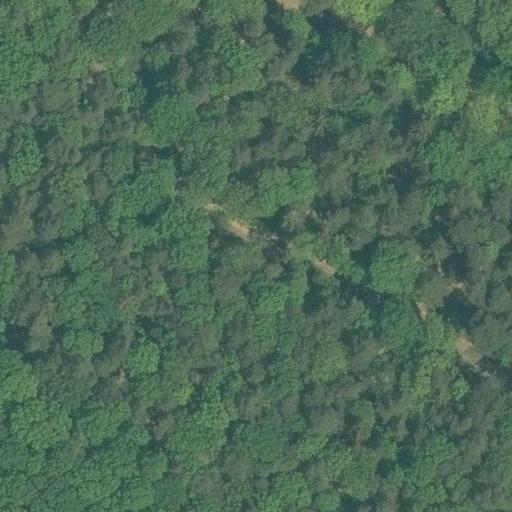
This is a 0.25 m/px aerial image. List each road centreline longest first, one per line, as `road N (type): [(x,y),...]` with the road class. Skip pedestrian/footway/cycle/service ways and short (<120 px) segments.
road 1 (unclassified): [(511,400),(480,368),(407,320),(201,217),(173,181),(161,148)]
road 2 (track): [(280,0),(511,116)]
road 3 (track): [(119,511),(0,339)]
road 4 (unclassified): [(122,0),(161,148)]
